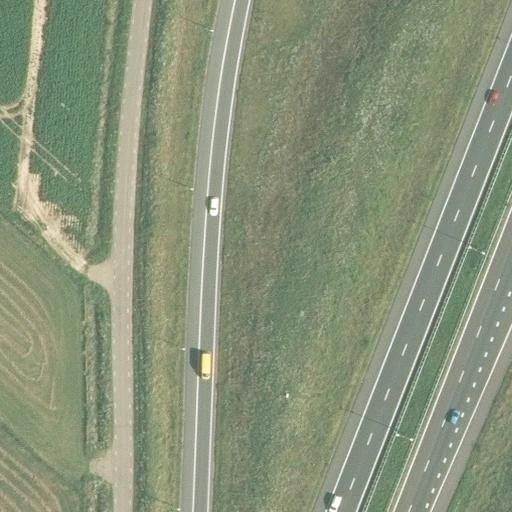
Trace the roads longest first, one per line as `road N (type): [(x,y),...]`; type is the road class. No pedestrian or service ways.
road 1 (motorway): [(239,0),(210,210),(198,511)]
road 2 (unclassified): [(119,511),(126,147),(142,0)]
road 3 (motorway): [(511,74),(341,511)]
road 4 (motorway): [(408,511),(511,246)]
